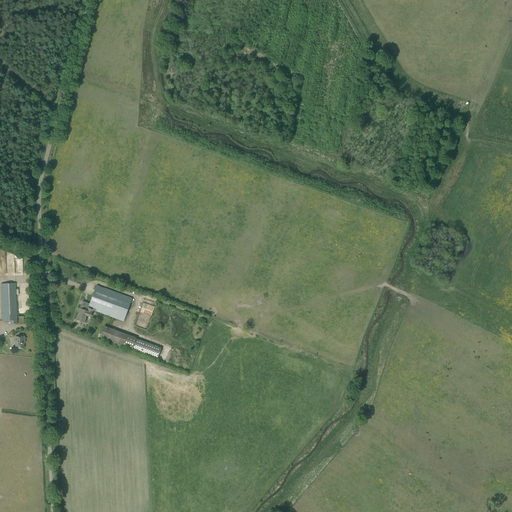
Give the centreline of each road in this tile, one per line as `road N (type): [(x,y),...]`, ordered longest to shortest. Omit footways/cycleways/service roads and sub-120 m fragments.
road 1 (unclassified): [(51,511),(38,189),(86,0)]
road 2 (track): [(465,116),(394,82),(345,0)]
